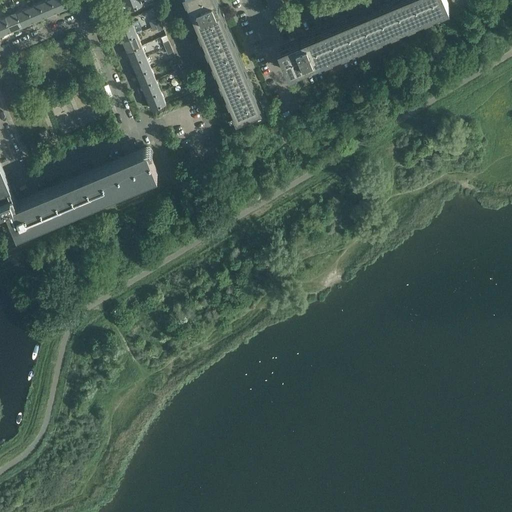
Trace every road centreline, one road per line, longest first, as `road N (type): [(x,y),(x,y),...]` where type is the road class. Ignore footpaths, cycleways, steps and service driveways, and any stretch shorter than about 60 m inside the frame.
road 1 (residential): [(130,134),(34,176),(22,173),(0,120)]
road 2 (residential): [(130,134),(87,16)]
